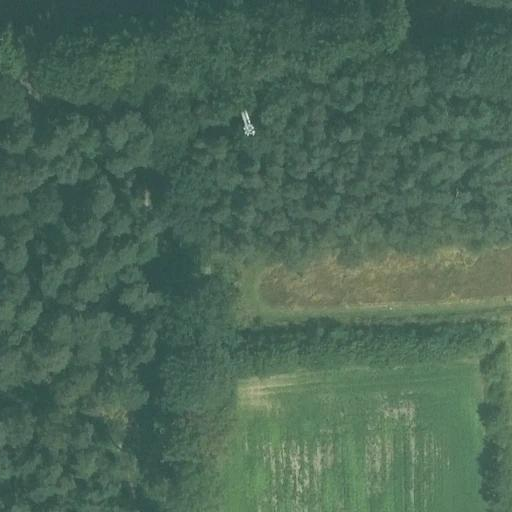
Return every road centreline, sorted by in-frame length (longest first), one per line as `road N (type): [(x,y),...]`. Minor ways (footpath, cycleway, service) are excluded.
road 1 (unclassified): [(0,88),(277,63),(420,26)]
road 2 (track): [(158,511),(146,245)]
road 3 (track): [(146,245),(139,80)]
